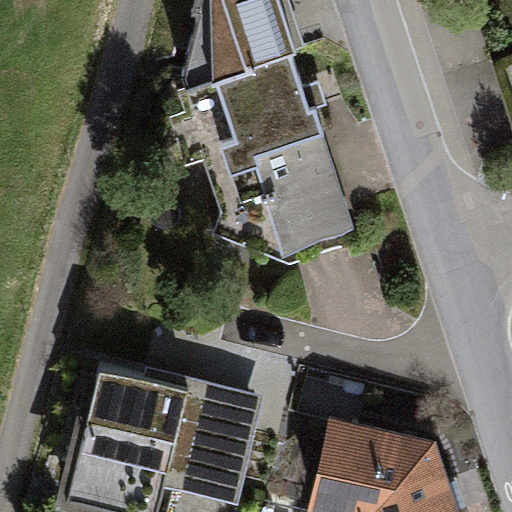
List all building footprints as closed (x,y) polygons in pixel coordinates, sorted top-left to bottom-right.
[(214,70),(212,0),(183,0),(183,5),(189,8),(172,87),(202,147),(220,139),(237,132),(214,70)] [(293,44),(304,39),(291,0),(212,0),(214,70),(293,44)] [(293,44),(214,70),(237,132),(220,139),(244,200),(266,191),(283,247),(353,223),(293,44)] [(108,351),(71,495),(136,511),(161,511),(173,469),(245,487),(269,392),(108,351)] [(463,511),(443,432),(336,407),(313,498),(363,509),(364,511),(463,511)]
